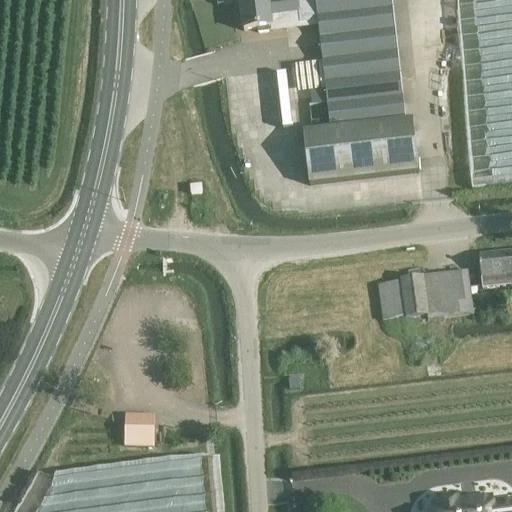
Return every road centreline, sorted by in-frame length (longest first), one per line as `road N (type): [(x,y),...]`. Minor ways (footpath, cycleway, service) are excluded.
road 1 (unclassified): [(511,216),(240,248)]
road 2 (unclassified): [(255,511),(240,248)]
road 3 (secondary): [(84,229),(110,141),(125,0)]
road 4 (secondary): [(0,425),(75,254)]
road 5 (unclassified): [(240,248),(84,229)]
